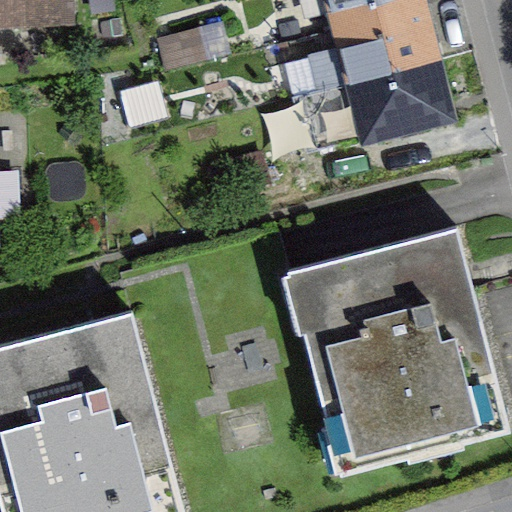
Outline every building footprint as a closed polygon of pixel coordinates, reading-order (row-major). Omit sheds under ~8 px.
[(69,0),(0,0),(0,36),(72,32),(69,0)] [(421,0),(317,0),(330,47),(428,22),(421,0)] [(428,22),(330,47),(344,102),(442,77),(428,22)] [(442,77),(344,102),(359,157),(456,132),(442,77)] [(455,239),(287,284),(341,480),(509,434),(455,239)] [(130,323),(0,357),(0,511),(161,511),(179,507),(130,323)]
